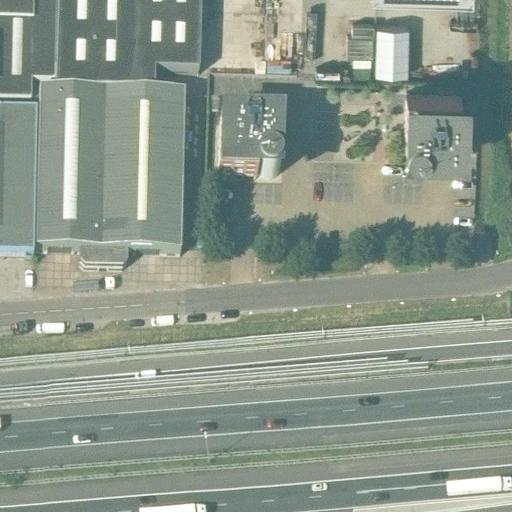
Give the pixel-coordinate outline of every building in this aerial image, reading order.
[(0,0),(0,103),(30,104),(31,85),(53,86),(55,0),(0,0)] [(56,0),(55,93),(152,95),(153,75),(197,76),(198,0),(56,0)] [(346,35),(345,56),(370,56),(370,37),(372,37),(372,25),(351,24),(351,35),(346,35)] [(464,94),(406,93),(404,153),(463,154),(464,94)] [(38,94),(37,117),(32,255),(79,256),(78,268),(83,273),(121,274),(126,269),(126,258),(179,259),(183,97),(38,94)] [(32,255),(37,117),(0,116),(0,261),(32,262),(32,255)] [(279,121),(221,120),(220,180),(278,181),(279,121)]
